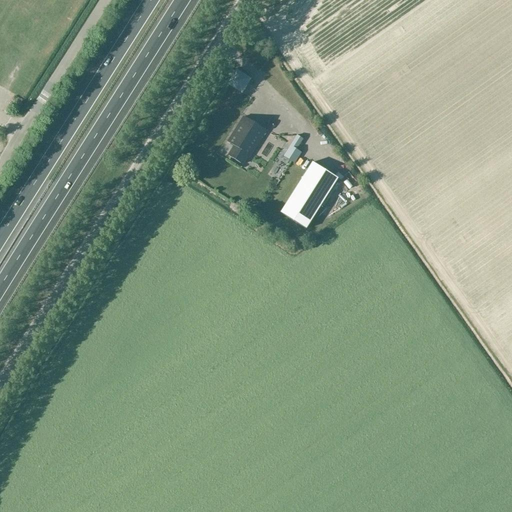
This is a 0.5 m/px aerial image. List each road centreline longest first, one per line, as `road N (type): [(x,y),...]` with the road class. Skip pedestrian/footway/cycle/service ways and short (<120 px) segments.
road 1 (tertiary): [(0,389),(247,0)]
road 2 (motorway): [(0,287),(182,0)]
road 3 (motorway): [(151,0),(0,237)]
road 4 (unclassified): [(0,164),(104,0)]
road 5 (unknown): [(216,46),(336,167)]
